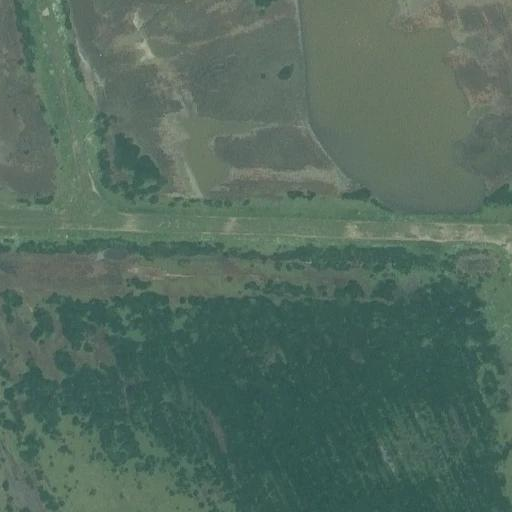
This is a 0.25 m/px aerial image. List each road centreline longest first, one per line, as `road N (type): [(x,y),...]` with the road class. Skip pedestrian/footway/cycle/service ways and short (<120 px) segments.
road 1 (track): [(0,214),(511,231)]
road 2 (track): [(94,217),(44,0)]
